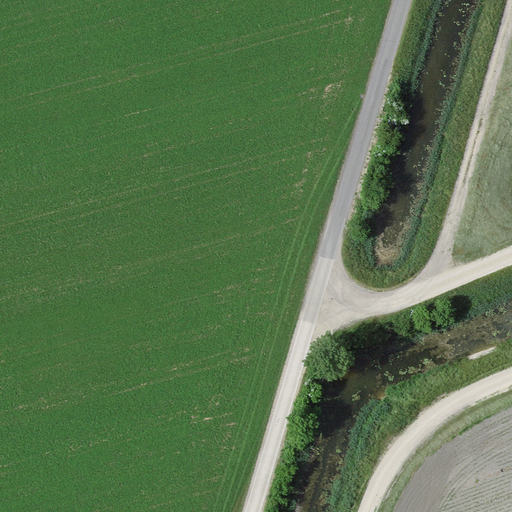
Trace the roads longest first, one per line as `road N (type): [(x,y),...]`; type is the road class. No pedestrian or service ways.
road 1 (track): [(252,511),(402,0)]
road 2 (track): [(436,279),(511,17)]
road 3 (track): [(511,373),(404,417),(374,511)]
road 4 (track): [(436,279),(392,302),(316,296)]
